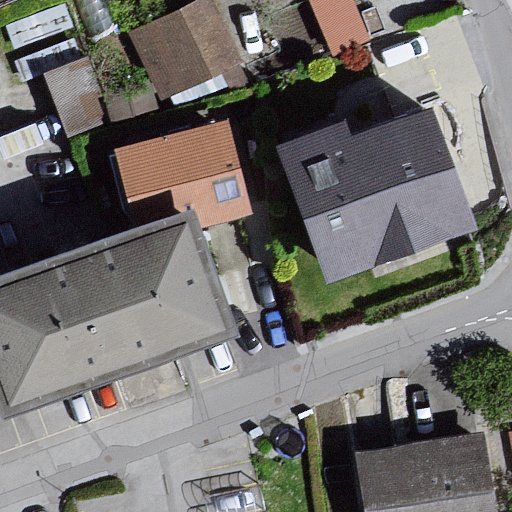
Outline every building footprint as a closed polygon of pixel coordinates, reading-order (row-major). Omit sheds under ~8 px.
[(210,0),(200,0),(133,30),(164,98),(239,64),(210,0)] [(344,119),(270,146),(323,289),(479,232),(433,107),(351,137),(344,119)] [(229,123),(115,151),(133,223),(247,196),(229,123)] [(192,208),(0,274),(0,414),(235,331),(192,208)] [(490,511),(480,435),(360,451),(367,511),(490,511)]
